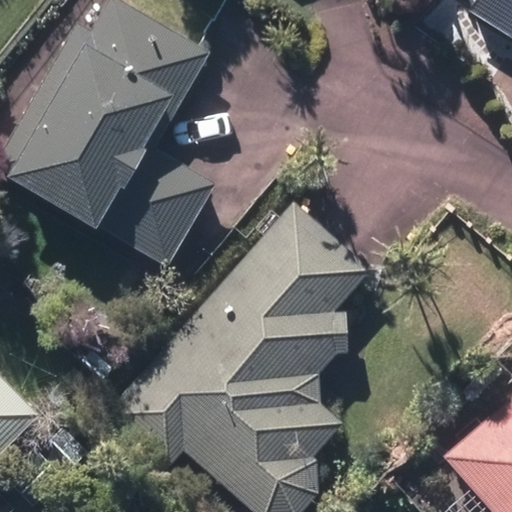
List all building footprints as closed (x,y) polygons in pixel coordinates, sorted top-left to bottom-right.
[(97,224),(170,265),(215,183),(146,145),(167,107),(176,112),(209,53),(113,0),(109,0),(91,33),(74,24),(0,154),(0,170),(11,177),(7,183),(93,231),(97,224)] [(511,0),(475,0),(468,13),(511,41),(511,0)] [(181,455),(245,511),(303,511),(317,497),(314,465),(309,460),(337,429),(315,410),(313,377),(329,358),(344,357),(341,317),(327,318),(366,273),(290,207),(102,418),(165,474),(181,455)] [(0,452),(37,415),(0,379),(0,452)] [(511,511),(511,396),(436,462),(480,511),(511,511)] [(35,455),(55,475),(80,450),(60,431),(35,455)]
